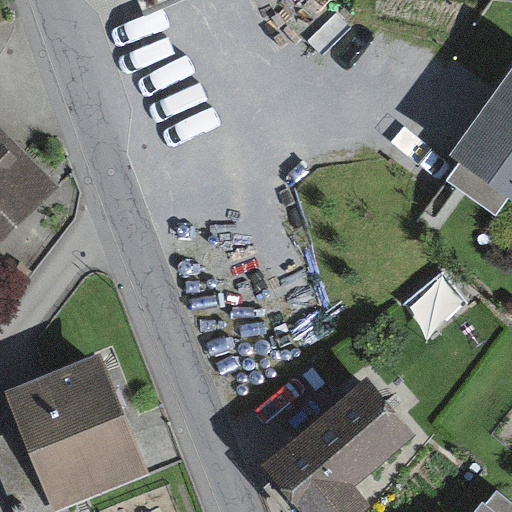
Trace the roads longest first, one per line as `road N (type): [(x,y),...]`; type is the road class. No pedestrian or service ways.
road 1 (residential): [(147,233),(252,511)]
road 2 (residential): [(59,0),(147,233)]
road 3 (residential): [(0,391),(147,233)]
